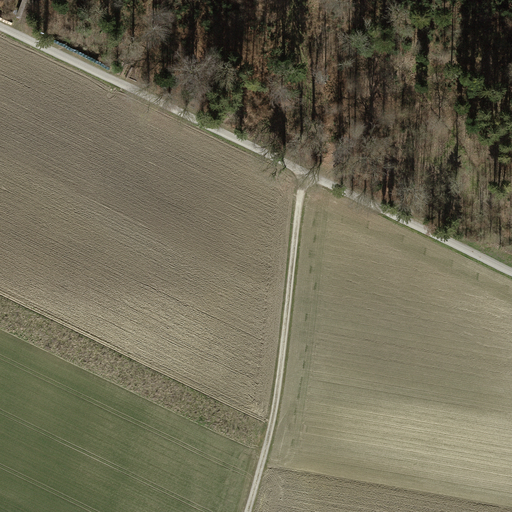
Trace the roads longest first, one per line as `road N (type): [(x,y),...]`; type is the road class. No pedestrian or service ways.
road 1 (track): [(511,272),(0,22)]
road 2 (track): [(305,171),(280,379),(249,511)]
